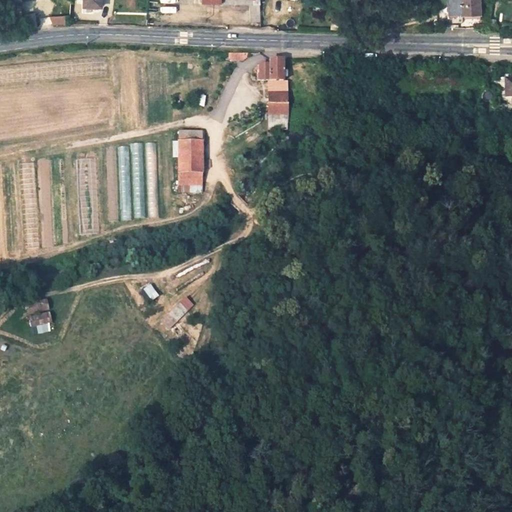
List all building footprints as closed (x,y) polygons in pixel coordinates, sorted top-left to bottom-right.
[(259,0),(201,0),(202,4),(252,4),(252,21),(260,21),(259,0)] [(480,19),(479,0),(447,0),(448,15),(457,15),(461,15),(462,18),(464,19),(465,28),(474,28),(474,18),(480,19)] [(36,28),(34,14),(26,15),(28,29),(36,28)] [(260,69),(260,81),(274,80),(284,80),(283,59),(270,59),(270,65),(260,65),(260,69)] [(274,80),(274,93),(287,93),(287,80),(284,80),(274,80)] [(288,114),(287,93),(274,93),(270,94),(270,114),(288,114)] [(288,114),(270,114),(268,114),(268,125),(288,125),(288,114)] [(202,131),(178,131),(179,142),(202,142),(202,131)] [(202,192),(202,142),(179,142),(179,192),(202,192)] [(120,220),(132,219),(122,148),(105,150),(109,182),(117,180),(118,184),(108,185),(110,199),(107,200),(110,220),(120,219),(120,220)] [(98,233),(95,160),(77,160),(79,234),(98,233)] [(31,207),(36,206),(34,164),(20,165),(22,194),(31,194),(31,207)] [(37,218),(25,218),(25,248),(36,248),(37,218)] [(29,315),(50,310),(47,298),(26,304),(29,315)] [(192,306),(184,298),(179,302),(188,311),(192,306)] [(169,312),(178,320),(188,311),(179,302),(169,312)] [(29,317),(34,334),(54,330),(50,312),(29,317)]
